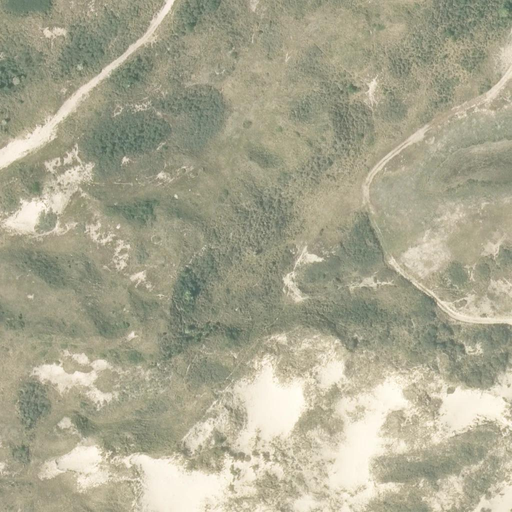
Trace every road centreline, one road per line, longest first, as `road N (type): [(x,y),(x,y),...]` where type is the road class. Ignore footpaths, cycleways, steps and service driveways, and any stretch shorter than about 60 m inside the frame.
road 1 (track): [(511,321),(448,317),(400,275),(364,190),(374,169),(413,135),(508,82)]
road 2 (track): [(0,161),(151,26),(165,0)]
